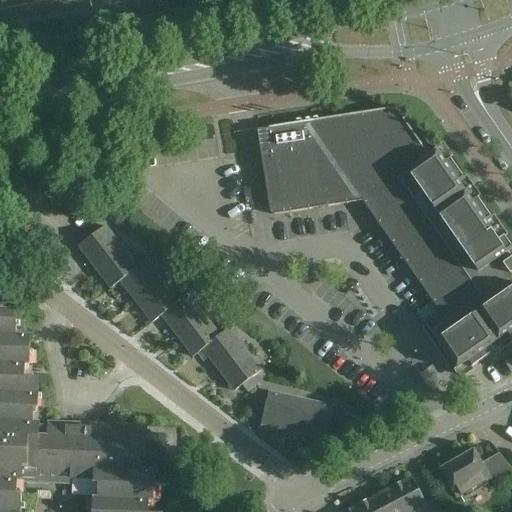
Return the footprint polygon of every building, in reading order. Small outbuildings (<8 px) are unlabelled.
[(392,110),(389,110),(258,130),(258,132),(270,211),(270,212),(271,213),(271,214),(273,215),(274,215),(275,215),(363,201),(433,302),(417,313),(425,324),(461,376),(511,340),(511,258),(508,253),(511,249),(511,248),(443,148),(430,157),(400,115),(399,113),(397,112),(396,111),(394,110),(392,110)] [(181,160),(217,158),(216,141),(180,143),(181,160)] [(79,247),(95,268),(121,248),(105,227),(79,247)] [(137,269),(121,248),(95,268),(111,289),(121,282),(137,269)] [(121,282),(136,303),(163,283),(147,262),(138,269),(137,269),(121,282)] [(152,323),(161,316),(178,303),(163,283),(136,303),(152,323)] [(178,303),(161,316),(177,337),(204,316),(189,295),(178,303)] [(0,511),(21,511),(22,495),(16,494),(17,481),(74,483),(74,481),(96,482),(96,485),(100,485),(99,499),(95,499),(94,511),(148,511),(149,502),(153,503),(155,473),(165,473),(166,434),(147,434),(147,429),(49,426),(49,439),(38,439),(38,425),(32,425),(33,410),(38,411),(39,380),(25,379),(25,366),(30,366),(31,336),(17,335),(18,321),(16,321),(16,311),(0,310),(0,511)] [(203,350),(220,337),(204,316),(177,337),(193,357),(203,350)] [(220,337),(203,350),(219,371),(246,350),(230,330),(220,337)] [(262,371),(246,350),(219,371),(234,392),(243,385),(248,393),(258,386),(253,378),(262,371)] [(293,434),(301,400),(268,393),(261,427),(293,434)] [(333,407),(301,400),(293,434),(325,441),(333,407)] [(482,464),(474,450),(440,470),(457,498),(490,479),(497,488),(511,476),(511,469),(499,454),(482,464)] [(381,495),(389,511),(413,511),(412,511),(424,505),(410,480),(381,495)] [(389,511),(381,495),(350,510),(351,511),(389,511)]
